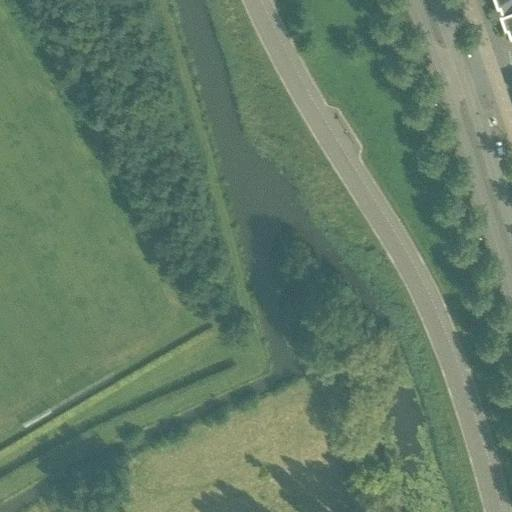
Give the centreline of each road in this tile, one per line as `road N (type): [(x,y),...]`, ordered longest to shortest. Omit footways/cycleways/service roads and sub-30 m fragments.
road 1 (unknown): [(472,511),(434,375),(397,287),(288,124),(230,0)]
road 2 (tertiary): [(447,74),(511,291)]
road 3 (tertiary): [(511,231),(466,65)]
